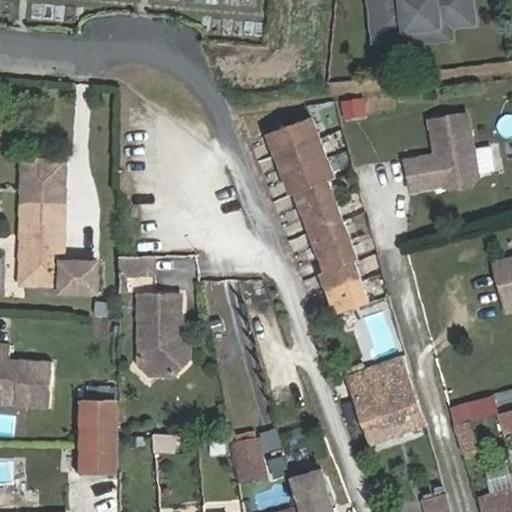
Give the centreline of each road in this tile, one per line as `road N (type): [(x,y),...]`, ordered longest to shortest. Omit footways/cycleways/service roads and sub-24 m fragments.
road 1 (residential): [(0,45),(196,58),(365,511)]
road 2 (unknown): [(459,511),(375,192)]
